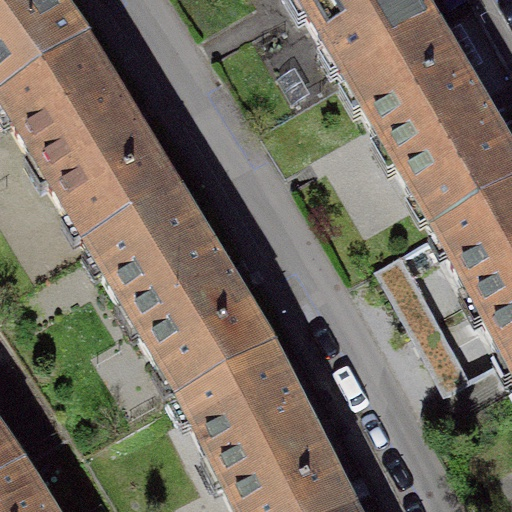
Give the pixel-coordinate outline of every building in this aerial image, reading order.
[(50,0),(0,0),(0,104),(85,48),(50,0)] [(290,0),(343,89),(436,34),(415,0),(290,0)] [(511,163),(481,111),(436,34),(343,89),(433,242),(511,197),(511,163)] [(132,124),(85,48),(0,104),(0,115),(86,257),(178,201),(132,124)] [(511,197),(433,242),(378,273),(415,339),(456,316),(468,306),(482,331),(427,361),(447,399),(502,369),(511,386),(511,197)] [(225,278),(178,201),(86,257),(177,407),(271,354),(225,278)] [(351,511),(312,434),(271,354),(177,407),(230,511),(351,511)] [(0,483),(21,470),(0,440),(0,483)] [(0,511),(46,511),(21,470),(0,483),(0,511)]
